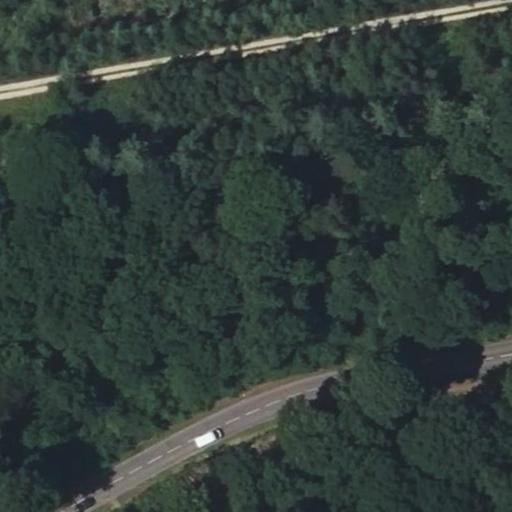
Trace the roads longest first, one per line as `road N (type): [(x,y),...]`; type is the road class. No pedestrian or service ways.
road 1 (tertiary): [(511,341),(258,380),(92,439),(0,505)]
road 2 (track): [(498,0),(0,88)]
